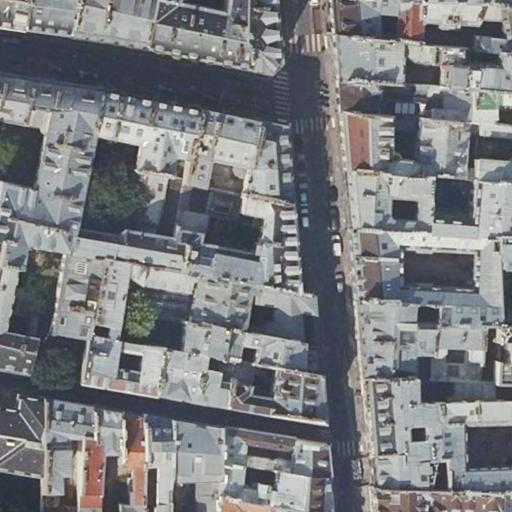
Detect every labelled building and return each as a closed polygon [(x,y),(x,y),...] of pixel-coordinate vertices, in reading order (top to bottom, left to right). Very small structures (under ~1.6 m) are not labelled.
[(0,0),(0,24),(21,28),(24,0),(0,0)] [(24,0),(21,28),(37,30),(67,34),(73,0),(24,0)] [(73,0),(67,34),(107,40),(142,47),(151,0),(73,0)] [(271,0),(151,0),(142,47),(167,52),(188,56),(266,72),(277,61),(272,5),(271,0)] [(511,5),(425,1),(411,0),(328,0),(329,12),(331,35),(403,41),(415,43),(417,24),(421,21),(435,22),(435,25),(437,27),(454,28),(455,26),(455,23),(475,24),(475,19),(497,20),(501,37),(472,34),(472,38),(449,36),(448,46),(495,51),(511,50),(511,5)] [(403,41),(331,35),(333,55),(333,59),(335,79),(399,83),(400,69),(407,68),(408,60),(401,60),(402,54),(403,41)] [(448,46),(415,43),(403,41),(402,54),(404,56),(405,57),(408,59),(409,60),(412,60),(413,61),(415,61),(439,64),(438,86),(469,88),(511,91),(511,50),(495,51),(448,46)] [(9,76),(0,74),(0,239),(0,240),(0,241),(0,369),(21,373),(26,374),(34,338),(41,302),(39,300),(43,294),(34,288),(32,294),(11,290),(16,269),(19,270),(24,245),(63,251),(48,341),(84,348),(99,257),(176,270),(181,241),(171,239),(176,210),(181,183),(182,179),(133,170),(132,175),(128,196),(121,229),(114,235),(73,228),(90,137),(91,133),(99,89),(64,84),(57,83),(9,76)] [(399,83),(335,79),(336,94),(338,111),(465,122),(467,122),(469,88),(438,86),(399,83)] [(511,91),(469,88),(467,122),(511,126),(511,91)] [(123,94),(99,89),(91,133),(108,136),(106,148),(119,150),(121,139),(138,143),(133,170),(182,179),(189,143),(191,143),(197,109),(167,103),(123,94)] [(247,119),(197,109),(191,143),(189,143),(182,179),(181,183),(201,187),(206,160),(235,165),(234,169),(238,176),(244,177),(242,188),(236,187),(230,186),(231,184),(223,183),(223,184),(216,183),(214,189),(236,193),(241,194),(288,203),(285,161),(284,146),(282,126),(261,122),(247,119)] [(465,122),(338,111),(340,139),(342,170),(429,176),(473,179),(474,169),(464,168),(466,132),(465,132),(465,122)] [(511,126),(467,122),(465,122),(465,132),(466,132),(476,133),(476,134),(511,137),(511,155),(511,156),(510,156),(509,157),(508,159),(507,161),(475,159),(474,169),(473,179),(511,182),(511,126)] [(103,164),(111,165),(113,157),(105,155),(103,164)] [(348,229),(428,233),(428,224),(427,224),(429,176),(342,170),(348,229)] [(429,176),(427,224),(428,224),(428,233),(511,238),(511,182),(473,179),(429,176)] [(214,189),(201,187),(181,183),(176,210),(206,217),(259,227),(261,217),(238,212),(241,194),(236,193),(214,189)] [(291,237),(288,203),(241,194),(238,212),(261,217),(259,227),(256,241),(253,240),(253,243),(249,242),(248,252),(201,244),(181,240),(181,241),(176,270),(248,283),(295,291),(295,290),(291,237)] [(201,244),(206,217),(176,210),(171,239),(181,241),(181,240),(201,244)] [(511,238),(428,233),(348,229),(351,265),(351,271),(354,300),(436,306),(435,324),(479,326),(511,326),(511,238)] [(245,302),(248,283),(176,270),(99,257),(84,348),(79,383),(86,385),(94,336),(113,339),(116,309),(182,321),(223,328),(240,331),(243,314),(245,302)] [(311,294),(295,291),(248,283),(245,302),(273,306),(271,319),(243,314),(240,331),(316,346),(313,317),(311,294)] [(436,306),(354,300),(357,339),(360,376),(362,376),(477,381),(478,361),(479,340),(479,326),(435,324),(436,306)] [(182,321),(179,351),(163,347),(163,348),(154,396),(211,406),(224,408),(232,360),(218,357),(223,328),(182,321)] [(511,326),(479,326),(479,340),(487,340),(486,348),(488,349),(488,361),(478,361),(477,381),(511,382),(511,326)] [(316,346),(240,331),(223,328),(218,357),(232,360),(318,374),(317,360),(316,346)] [(115,340),(113,339),(94,336),(86,385),(112,389),(137,393),(154,396),(163,348),(141,344),(140,354),(136,372),(111,368),(114,350),(115,340)] [(141,344),(115,340),(114,350),(140,354),(141,344)] [(323,423),(320,395),(318,374),(232,360),(224,408),(296,420),(300,421),(321,424),(323,423)] [(511,382),(477,381),(362,376),(362,377),(364,397),(367,434),(369,455),(442,460),(443,487),(463,490),(511,491),(511,382)] [(0,468),(40,475),(42,399),(42,398),(16,394),(14,407),(0,405),(0,468)] [(42,398),(42,399),(40,475),(40,492),(56,492),(56,473),(66,473),(65,442),(79,442),(80,433),(89,435),(89,404),(64,400),(42,396),(42,398)] [(100,406),(89,404),(89,435),(80,433),(79,442),(78,505),(77,511),(98,511),(100,465),(105,465),(105,459),(100,459),(100,452),(116,453),(118,453),(119,409),(100,406)] [(126,410),(119,409),(118,453),(116,453),(116,464),(131,464),(131,477),(128,477),(128,504),(118,504),(118,511),(141,511),(142,498),(142,412),(126,410)] [(154,415),(142,412),(142,498),(141,511),(167,511),(168,499),(167,491),(167,479),(168,417),(154,415)] [(325,443),(287,436),(260,432),(213,424),(168,417),(167,479),(183,478),(186,473),(192,473),(196,478),(196,511),(217,511),(217,496),(322,511),(331,511),(330,498),(329,483),(326,454),(325,443)] [(370,474),(371,486),(409,488),(413,488),(423,488),(430,488),(434,488),(443,488),(443,487),(442,460),(369,455),(370,474)] [(511,511),(511,491),(463,490),(443,487),(443,488),(434,488),(430,488),(423,488),(413,488),(409,488),(371,486),(369,486),(371,511),(511,511)] [(176,491),(167,491),(168,499),(176,499),(176,491)] [(57,505),(56,492),(40,492),(39,511),(77,511),(78,505),(57,505)] [(322,511),(217,496),(217,511),(322,511)]
